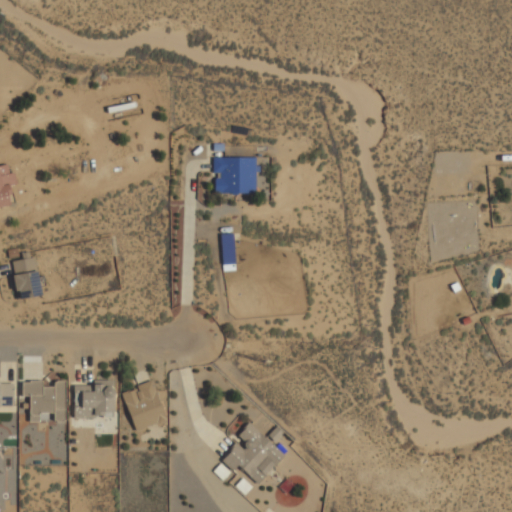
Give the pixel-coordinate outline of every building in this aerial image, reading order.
[(212,175),(214,175),(214,193),(254,194),(254,158),(212,157),(212,175)] [(0,165),(0,206),(8,205),(7,195),(10,194),(8,185),(15,184),(13,173),(8,174),(6,165),(0,165)] [(233,264),(233,237),(220,237),(221,264),(233,264)] [(17,299),(41,295),(34,257),(10,261),(17,299)] [(72,416),(112,417),(113,380),(92,380),(91,385),(73,385),(72,416)] [(134,432),(165,422),(151,380),(136,385),(137,388),(121,393),(134,432)] [(28,422),(44,422),(44,413),(52,413),(52,421),(64,421),(64,381),(53,381),(53,386),(42,386),(42,381),(21,381),(21,396),(29,396),(28,422)] [(0,406),(12,406),(12,382),(0,382),(0,406)] [(256,484),(285,453),(280,449),(279,450),(249,422),(234,438),(238,441),(220,460),(232,471),(237,466),(256,484)]
